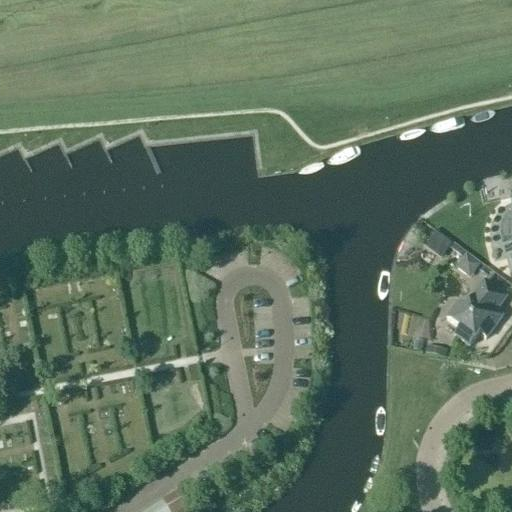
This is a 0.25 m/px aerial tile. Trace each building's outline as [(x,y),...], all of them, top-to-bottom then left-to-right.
[(500,239),(501,242),(511,239),(511,240),(511,258),(511,259),(511,263),(511,214),(507,218),(503,223),(501,229),(500,234),(500,239)] [(433,232),(427,240),(445,253),(451,246),(433,232)] [(479,266),(465,255),(454,269),(469,280),(479,266)] [(501,319),(495,314),(505,300),(484,284),(464,310),(457,306),(446,321),(459,330),(454,337),(469,348),(478,336),(485,341),(501,319)] [(427,347),(425,355),(445,359),(446,351),(427,347)] [(163,502),(168,511),(190,511),(193,511),(180,491),(163,502)] [(152,509),(154,511),(168,511),(163,502),(152,509)]
